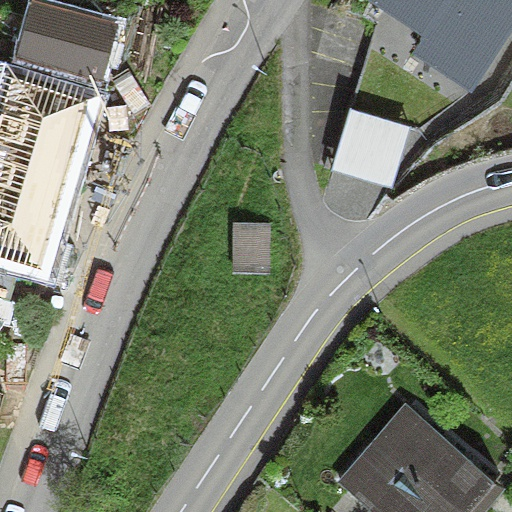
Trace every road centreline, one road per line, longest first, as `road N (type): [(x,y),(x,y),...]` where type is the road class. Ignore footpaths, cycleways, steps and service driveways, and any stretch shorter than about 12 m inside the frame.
road 1 (tertiary): [(36,511),(128,258),(274,0)]
road 2 (tertiary): [(187,511),(353,280),(449,204),(511,180)]
